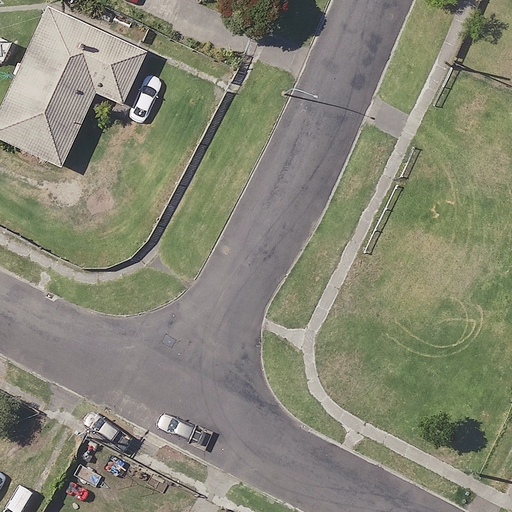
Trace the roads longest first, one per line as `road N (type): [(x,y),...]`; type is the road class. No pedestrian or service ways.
road 1 (residential): [(371,0),(294,181),(184,399)]
road 2 (residential): [(184,399),(394,511)]
road 3 (residential): [(0,305),(184,399)]
